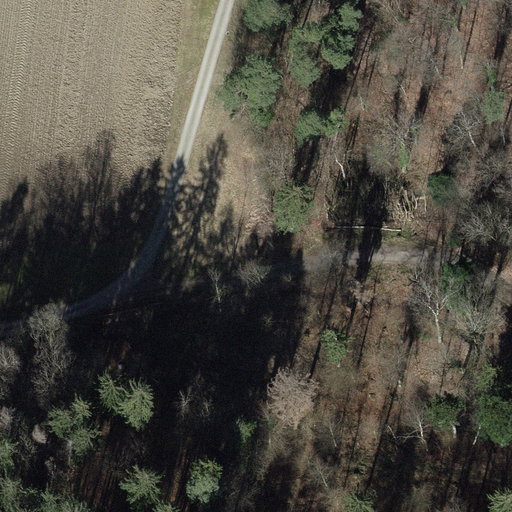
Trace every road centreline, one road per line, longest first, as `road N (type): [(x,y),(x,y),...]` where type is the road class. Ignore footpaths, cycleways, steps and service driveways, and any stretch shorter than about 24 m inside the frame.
road 1 (track): [(0,332),(117,296),(147,258),(231,0)]
road 2 (track): [(117,296),(405,254),(451,260),(511,293)]
